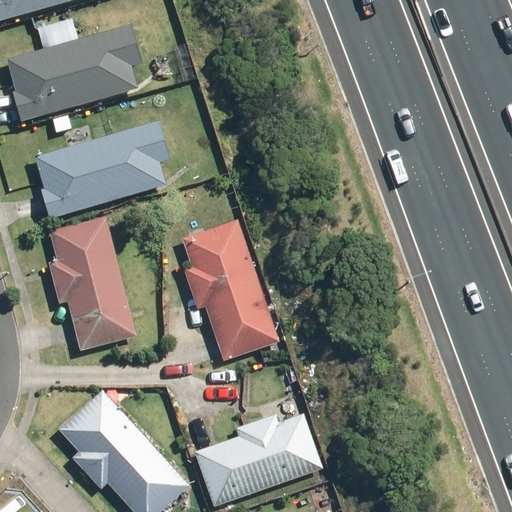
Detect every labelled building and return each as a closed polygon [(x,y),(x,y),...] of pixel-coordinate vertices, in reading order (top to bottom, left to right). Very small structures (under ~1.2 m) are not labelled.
[(0,0),(0,26),(96,0),(0,0)] [(131,29),(5,60),(12,92),(4,94),(12,125),(136,95),(130,67),(140,65),(131,29)] [(50,222),(165,188),(158,165),(172,161),(159,117),(31,156),(50,222)] [(53,265),(46,267),(57,310),(63,308),(75,354),(135,339),(105,216),(45,231),(53,265)] [(191,269),(182,272),(196,314),(202,312),(219,362),(278,342),(239,223),(182,241),(191,269)] [(58,434),(76,455),(69,461),(98,494),(107,486),(130,511),(162,511),(187,490),(102,395),(58,434)] [(276,417),(235,429),(238,437),(193,451),(212,509),(322,473),(304,416),(278,424),(276,417)]
